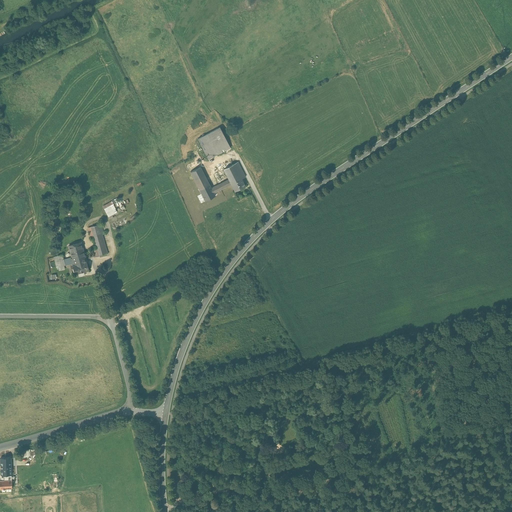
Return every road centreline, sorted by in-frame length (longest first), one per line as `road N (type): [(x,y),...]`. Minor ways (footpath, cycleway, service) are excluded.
road 1 (tertiary): [(511,58),(319,186),(242,249),(194,320),(165,411)]
road 2 (unclassified): [(133,411),(106,320),(0,316)]
road 3 (unclassified): [(133,411),(0,447)]
